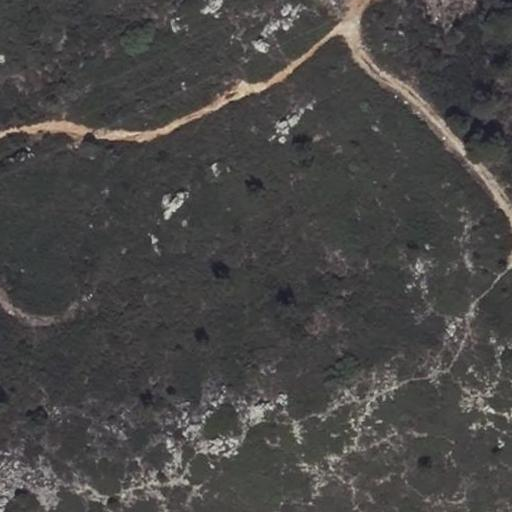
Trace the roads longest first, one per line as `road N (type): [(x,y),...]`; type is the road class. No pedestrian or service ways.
road 1 (track): [(349,28),(276,83),(176,127),(114,135),(12,125),(0,136)]
road 2 (track): [(365,0),(349,28),(396,84),(458,133),(511,214)]
